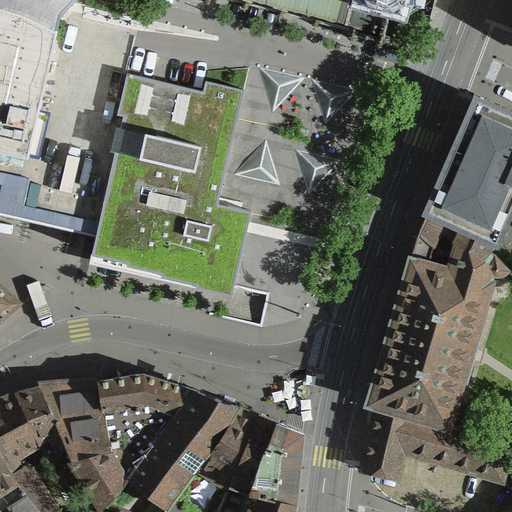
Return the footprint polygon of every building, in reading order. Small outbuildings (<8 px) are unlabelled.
[(0,0),(0,215),(94,237),(97,223),(121,229),(133,177),(145,179),(157,126),(116,117),(125,76),(136,32),(137,33),(140,21),(70,5),(74,0),(0,0)] [(381,37),(387,14),(394,16),(396,9),(398,9),(398,8),(406,10),(407,11),(408,10),(408,9),(408,6),(410,5),(409,3),(408,4),(403,3),(403,0),(203,0),(202,3),(207,4),(208,0),(232,0),(242,2),(240,9),(245,10),(246,4),(277,11),(275,18),(280,19),(281,12),(311,20),(310,26),(315,28),(316,21),(344,28),(343,33),(347,34),(346,40),(351,41),(352,35),(375,41),(374,47),(378,48),(380,42),(386,43),(387,38),(381,37)] [(305,77),(259,66),(273,111),(305,77)] [(193,288),(229,296),(248,213),(215,206),(220,185),(241,92),(204,84),(201,94),(125,76),(116,117),(157,126),(145,179),(133,177),(121,229),(97,223),(94,237),(90,255),(125,263),(124,266),(160,274),(159,277),(194,285),(193,288)] [(358,89),(311,78),(325,123),(358,89)] [(448,160),(425,213),(424,215),(416,235),(430,248),(440,232),(455,246),(486,267),(493,259),(492,257),(487,254),(492,243),(494,243),(511,201),(511,116),(474,100),(448,160)] [(280,185),(266,139),(233,174),(280,185)] [(341,159),(295,148),(309,193),(341,159)] [(455,246),(440,232),(430,248),(416,235),(413,247),(386,335),(365,404),(373,407),(374,405),(446,427),(468,351),(491,276),(491,275),(497,276),(500,275),(502,274),(504,273),(505,272),(493,259),(486,267),(455,246)] [(0,317),(16,304),(0,289),(0,317)] [(170,385),(141,376),(96,383),(107,450),(104,451),(122,478),(101,503),(104,504),(127,480),(125,478),(196,393),(170,385)] [(101,503),(122,478),(104,451),(107,450),(96,383),(47,388),(37,389),(66,451),(60,454),(61,454),(65,452),(98,508),(99,504),(101,503)] [(20,394),(13,396),(36,444),(46,439),(50,447),(56,444),(60,454),(66,451),(37,389),(20,394)] [(163,511),(216,443),(237,408),(214,400),(196,393),(125,478),(127,480),(158,506),(150,506),(144,511),(163,511)] [(37,447),(36,444),(13,396),(0,401),(0,460),(9,476),(36,511),(57,511),(31,469),(23,467),(15,472),(10,464),(37,447)] [(374,405),(373,407),(368,432),(358,471),(396,480),(402,455),(500,483),(503,472),(509,451),(510,445),(510,442),(510,441),(509,440),(508,439),(507,437),(506,437),(504,437),(502,437),(500,438),(499,439),(498,440),(497,441),(446,427),(374,405)] [(217,511),(235,470),(237,471),(258,417),(246,412),(237,408),(216,443),(163,511),(217,511)] [(258,417),(237,471),(235,470),(217,511),(238,511),(247,494),(248,494),(266,448),(268,448),(275,424),(266,421),(258,417)] [(248,494),(293,505),(297,470),(301,435),(283,427),(275,424),(268,448),(266,448),(248,494)] [(36,511),(9,476),(0,460),(0,498),(10,511),(36,511)] [(292,511),(293,505),(248,494),(247,494),(238,511),(292,511)]
